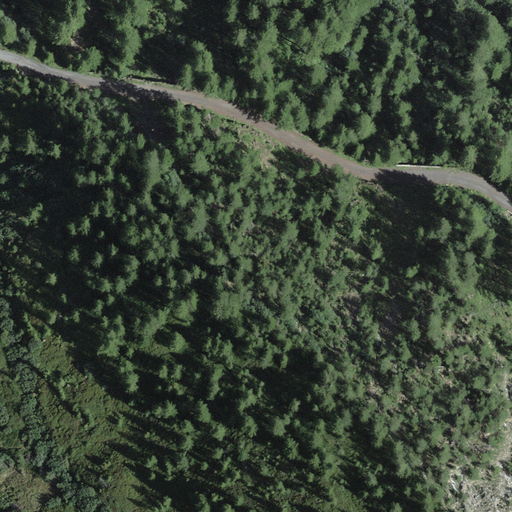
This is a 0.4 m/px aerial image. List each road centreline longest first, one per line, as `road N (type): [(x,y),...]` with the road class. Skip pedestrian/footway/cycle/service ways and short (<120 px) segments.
road 1 (primary): [(511,488),(417,482),(270,431),(209,394),(0,225)]
road 2 (track): [(511,197),(436,177),(387,186),(339,172),(267,125),(211,106),(0,67)]
